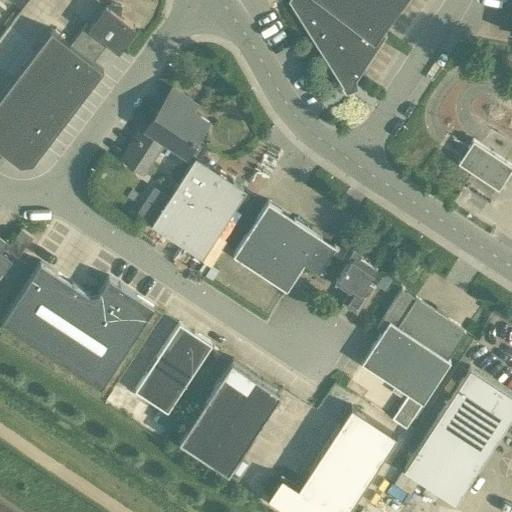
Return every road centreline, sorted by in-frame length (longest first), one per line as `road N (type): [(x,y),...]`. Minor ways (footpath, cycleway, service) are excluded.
road 1 (unclassified): [(297,353),(50,195)]
road 2 (unclassified): [(50,195),(188,0)]
road 3 (unclassified): [(355,160),(296,117),(214,0)]
road 4 (unclassified): [(355,160),(460,0)]
road 5 (unclassified): [(511,269),(355,160)]
road 6 (unclassified): [(122,511),(0,430)]
